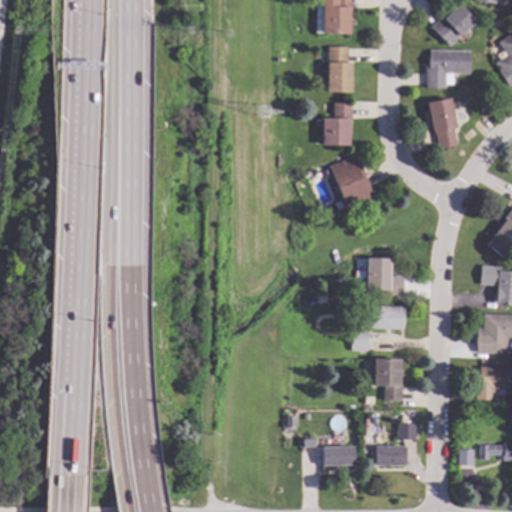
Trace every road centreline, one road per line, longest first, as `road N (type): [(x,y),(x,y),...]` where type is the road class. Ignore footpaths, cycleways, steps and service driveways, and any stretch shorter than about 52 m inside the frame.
road 1 (motorway): [(131,474),(120,318),(124,0)]
road 2 (motorway): [(80,0),(64,467)]
road 3 (residential): [(437,511),(439,258),(450,202)]
road 4 (residential): [(450,202),(426,190),(398,156),(388,116),(400,0)]
